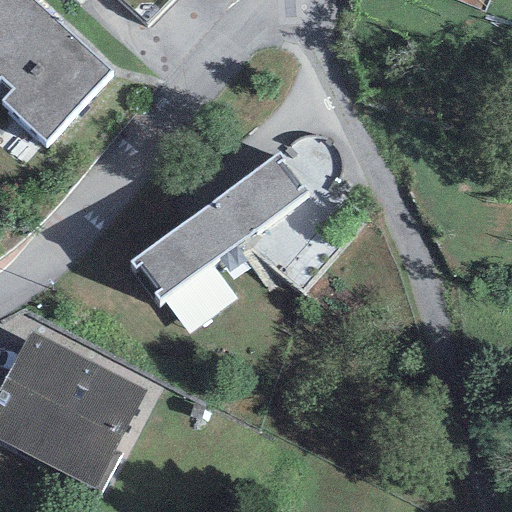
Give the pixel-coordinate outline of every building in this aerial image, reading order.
[(0,0),(0,76),(56,21),(31,0),(0,0)] [(74,0),(82,7),(88,0),(115,0),(147,29),(174,0),(74,0)] [(45,141),(110,72),(56,21),(0,76),(0,77),(13,89),(2,100),(45,141)] [(135,267),(139,264),(160,290),(154,294),(158,299),(307,191),(279,153),(130,262),(135,267)] [(310,197),(264,226),(304,289),(350,260),(310,197)] [(112,454),(145,391),(30,333),(0,390),(0,440),(93,489),(100,492),(119,457),(112,454)]
